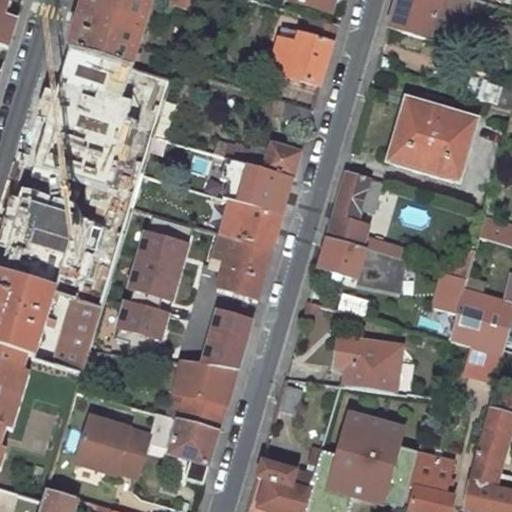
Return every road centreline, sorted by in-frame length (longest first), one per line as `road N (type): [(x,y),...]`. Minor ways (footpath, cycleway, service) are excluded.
road 1 (residential): [(375,0),(223,511)]
road 2 (residential): [(0,180),(55,0)]
